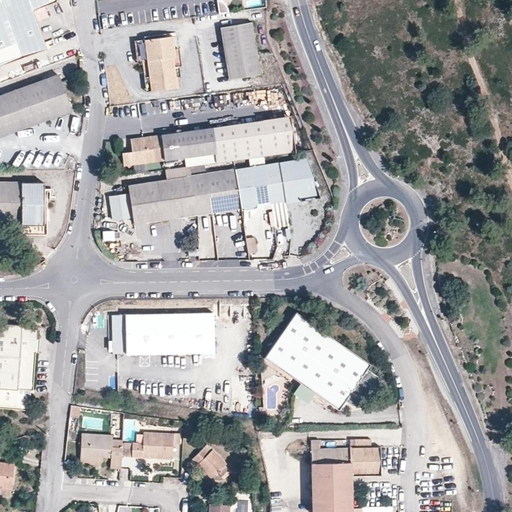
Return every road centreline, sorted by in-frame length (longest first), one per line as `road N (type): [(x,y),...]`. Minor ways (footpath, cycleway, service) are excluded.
road 1 (residential): [(84,0),(98,104),(73,281)]
road 2 (residential): [(313,274),(372,320),(405,376),(415,433),(407,511)]
road 3 (residential): [(73,281),(313,274)]
road 4 (secondary): [(415,294),(478,441),(494,511)]
road 5 (residential): [(54,494),(73,281)]
road 6 (track): [(459,0),(467,58),(511,182)]
road 7 (secondary): [(297,0),(355,154)]
road 8 (residential): [(54,494),(156,499),(169,511)]
